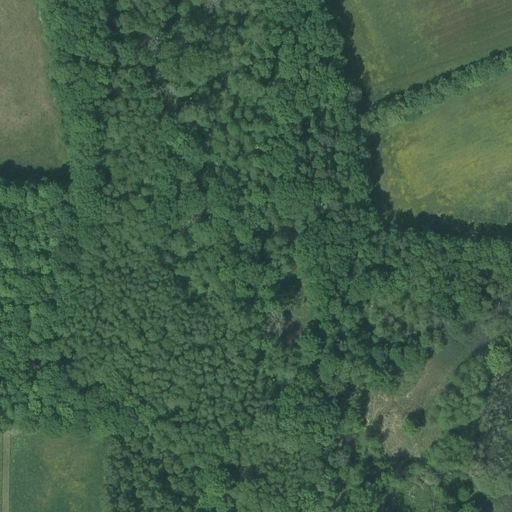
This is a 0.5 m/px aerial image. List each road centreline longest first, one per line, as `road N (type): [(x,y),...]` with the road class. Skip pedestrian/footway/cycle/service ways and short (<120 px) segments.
road 1 (track): [(317,0),(375,231),(511,254)]
road 2 (track): [(392,237),(382,277),(341,293),(308,322)]
